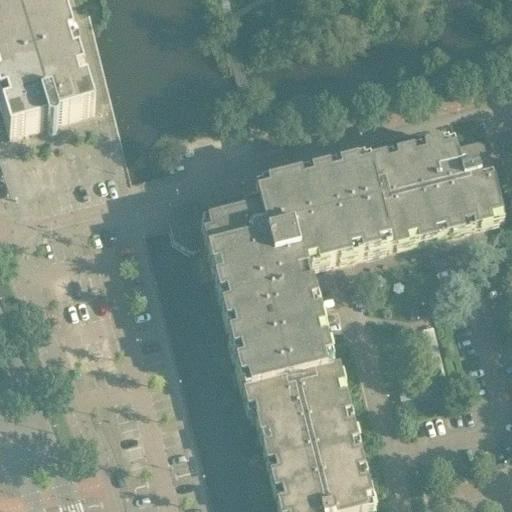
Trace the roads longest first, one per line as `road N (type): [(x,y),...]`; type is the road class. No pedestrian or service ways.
road 1 (unclassified): [(115,511),(5,234)]
road 2 (residential): [(407,511),(394,462),(506,430),(477,321)]
road 3 (unclassified): [(5,234),(190,185),(252,158)]
road 4 (tertiary): [(48,455),(0,330)]
